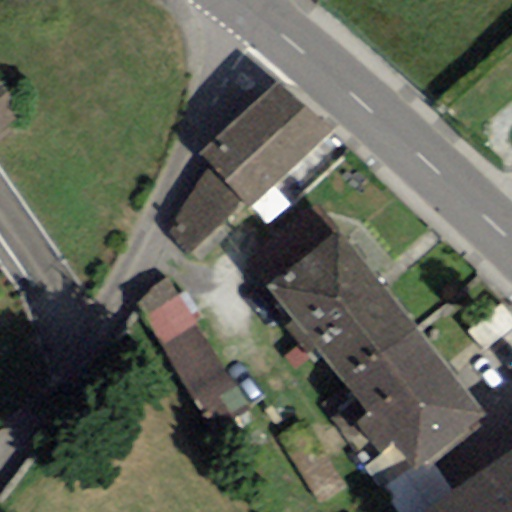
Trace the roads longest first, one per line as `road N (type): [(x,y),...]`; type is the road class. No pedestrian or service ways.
road 1 (residential): [(0,462),(95,343),(258,29)]
road 2 (secondary): [(511,259),(258,29)]
